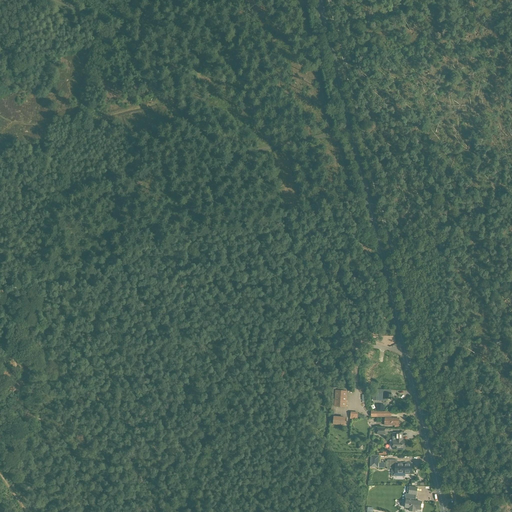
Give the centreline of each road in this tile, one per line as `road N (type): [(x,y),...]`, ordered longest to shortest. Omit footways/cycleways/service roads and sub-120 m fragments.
road 1 (primary): [(444,511),(317,0)]
road 2 (track): [(86,274),(283,229),(311,335)]
road 3 (track): [(178,511),(227,387),(307,335)]
road 4 (track): [(227,387),(327,406),(317,511)]
